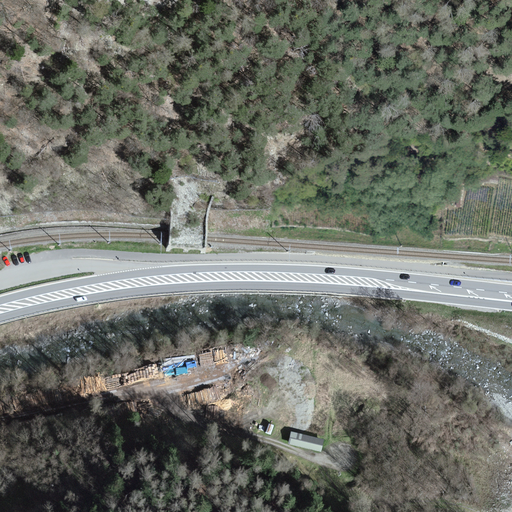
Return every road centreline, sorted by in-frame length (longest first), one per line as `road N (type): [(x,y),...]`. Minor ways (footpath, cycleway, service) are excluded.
road 1 (primary): [(219,278),(348,281),(511,299)]
road 2 (primary): [(0,311),(118,286),(219,278)]
road 3 (unclassified): [(219,278),(86,267),(0,285)]
road 4 (track): [(329,477),(303,452),(171,412),(142,392)]
road 5 (track): [(474,511),(352,495),(329,477)]
